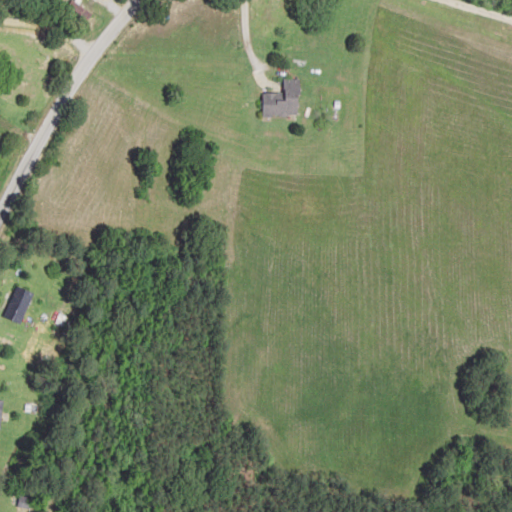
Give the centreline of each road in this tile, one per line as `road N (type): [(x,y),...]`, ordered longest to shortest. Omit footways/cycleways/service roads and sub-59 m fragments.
road 1 (residential): [(0,263),(39,182),(182,0)]
road 2 (residential): [(128,69),(0,25)]
